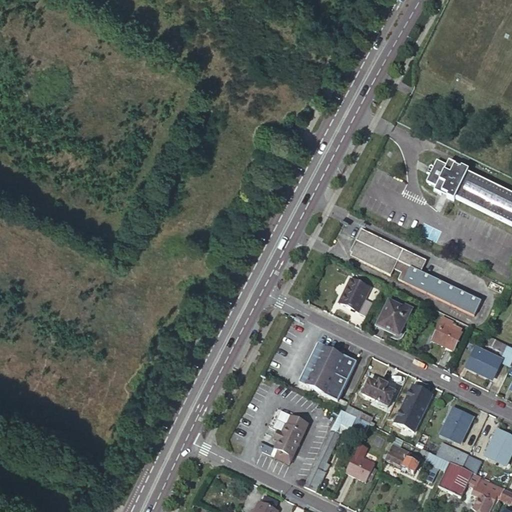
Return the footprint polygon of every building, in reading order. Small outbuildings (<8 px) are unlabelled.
[(511,194),(467,173),(468,171),(448,161),(446,166),(436,161),(433,168),(429,166),(426,173),(430,175),(426,182),(437,186),(434,191),(454,200),(455,198),(511,225),(511,194)] [(358,243),(422,273),(423,271),(428,261),(362,228),(356,240),(359,241),(358,243)] [(422,273),(358,243),(352,255),(393,276),(396,269),(404,273),(401,280),(477,318),(484,303),(422,273)] [(347,287),(339,304),(355,312),(361,315),(368,302),(362,299),(368,288),(348,277),(344,286),(347,287)] [(347,287),(344,286),(336,302),(339,304),(347,287)] [(397,333),(409,306),(399,302),(398,305),(385,298),(374,322),(397,333)] [(452,329),(455,325),(439,317),(428,340),(449,351),(459,333),(452,329)] [(508,363),(511,355),(511,348),(493,340),(490,347),(501,352),(498,358),(508,363)] [(321,395),(344,406),(346,402),(338,398),(355,363),(339,355),(339,356),(326,349),(316,344),(298,384),(308,389),(308,388),(321,394),(321,395)] [(488,377),(497,360),(474,349),(466,366),(488,377)] [(376,386),(368,382),(361,396),(385,408),(392,394),(383,390),(385,386),(378,382),(376,386)] [(430,396),(410,386),(392,423),(412,433),(430,396)] [(371,420),(346,407),(343,414),(365,424),(369,426),(372,428),(374,425),(369,423),(371,420)] [(469,420),(451,411),(440,434),(457,443),(469,420)] [(337,425),(331,438),(340,442),(342,437),(346,429),(363,437),(369,426),(365,424),(343,414),(342,413),(339,420),(337,425)] [(277,460),(291,467),(294,461),(306,437),(305,437),(310,426),(292,418),(288,427),(287,426),(286,428),(285,427),(281,434),(280,433),(277,438),(279,438),(273,451),(280,454),(277,460)] [(511,447),(511,440),(496,433),(484,456),(503,465),(511,447)] [(331,438),(326,448),(307,490),(318,495),(326,477),(324,476),(340,442),(331,438)] [(413,447),(397,439),(393,446),(414,456),(415,455),(429,463),(428,466),(437,471),(439,468),(448,473),(451,465),(435,457),(413,447)] [(459,469),(465,456),(441,444),(435,457),(451,465),(459,469)] [(389,455),(386,461),(417,477),(424,462),(393,447),(389,455)] [(475,469),(479,462),(465,456),(459,469),(471,475),(479,479),(486,482),(489,476),(475,469)] [(459,469),(451,465),(448,473),(441,487),(461,496),(471,475),(459,469)] [(354,469),(349,467),(338,492),(358,501),(368,481),(364,480),(366,475),(359,472),(357,477),(352,475),(354,469)] [(440,474),(434,471),(428,482),(434,485),(440,474)] [(501,500),(505,493),(481,481),(473,496),(479,498),(474,508),(483,511),(491,511),(498,498),(501,501),(501,500)] [(334,502),(336,497),(327,492),(324,497),(334,502)] [(511,494),(506,492),(505,493),(501,500),(501,501),(511,506),(511,494)] [(278,504),(267,499),(263,506),(260,505),(256,511),(275,511),(278,504)]
